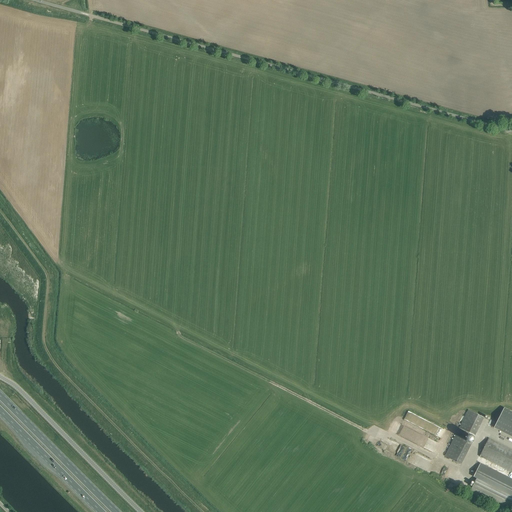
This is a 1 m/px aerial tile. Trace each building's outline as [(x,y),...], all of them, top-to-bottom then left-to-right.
[(511,412),(504,408),(494,428),(511,436),(511,412)] [(468,410),(459,428),(474,436),(484,416),(481,415),(480,416),(468,410)] [(396,421),(391,431),(395,433),(400,422),(396,421)] [(456,434),(445,455),(461,464),(472,442),(456,434)] [(511,450),(489,438),(480,456),(511,472),(511,450)] [(511,480),(480,464),(474,477),(476,478),(511,496),(511,480)] [(474,483),(470,493),(509,511),(510,511),(511,509),(511,496),(476,478),(474,483)]
